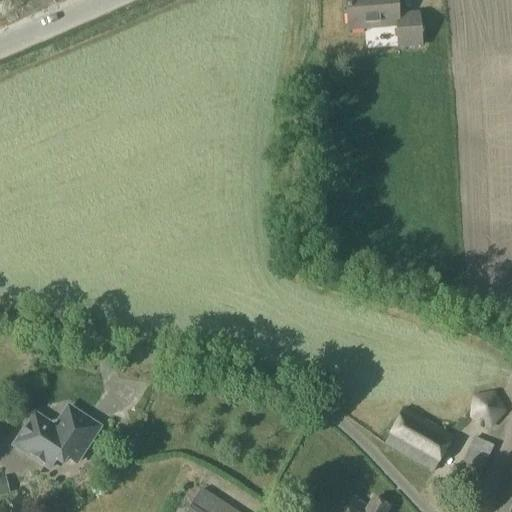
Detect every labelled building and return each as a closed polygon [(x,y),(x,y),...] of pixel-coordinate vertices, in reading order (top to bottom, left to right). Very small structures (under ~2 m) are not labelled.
[(345,0),(348,30),(396,26),(398,47),(420,45),(417,14),(402,15),(402,19),(397,20),(394,0),(345,0)] [(511,150),(457,155),(462,222),(511,217),(511,39),(446,45),(449,82),(511,76),(511,90),(448,96),(451,142),(511,136),(511,150)] [(474,425),(482,428),(484,425),(490,427),(491,426),(503,412),(504,411),(504,410),(493,392),(472,396),(470,417),(471,418),(476,421),(474,423),(475,424),(474,425)] [(402,407),(382,444),(432,473),(453,436),(402,407)] [(33,415),(15,443),(32,454),(33,460),(48,469),(59,453),(76,463),(98,428),(66,408),(56,424),(49,425),(33,415)] [(475,483),(492,446),(473,437),(456,475),(475,483)] [(511,511),(511,457),(493,511),(511,511)] [(237,511),(200,488),(185,511),(237,511)] [(354,500),(347,511),(385,511),(388,507),(373,498),(367,507),(354,500)]
